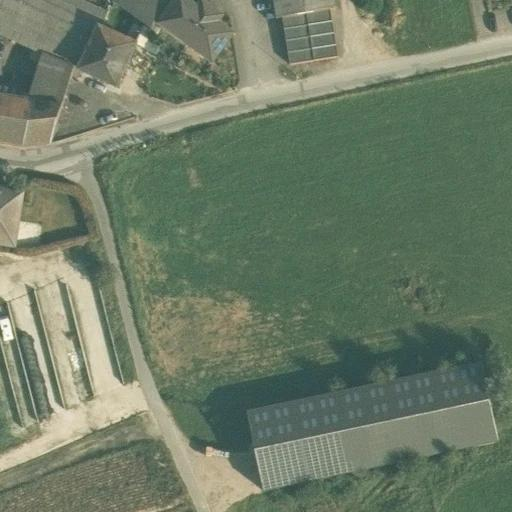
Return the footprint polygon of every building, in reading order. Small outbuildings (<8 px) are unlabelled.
[(0,0),(0,35),(47,57),(64,65),(67,58),(76,62),(79,55),(87,59),(99,30),(101,31),(108,16),(73,0),(0,0)] [(131,16),(151,31),(156,0),(114,0),(114,4),(131,16)] [(183,0),(177,0),(160,25),(212,62),(232,35),(216,24),(221,17),(202,4),(198,10),(183,0)] [(272,0),(276,20),(282,19),(306,16),(307,15),(330,12),(335,11),(333,0),(272,0)] [(307,15),(314,62),(338,59),(330,12),(307,15)] [(282,19),(289,66),(313,62),(306,16),(282,19)] [(82,73),(117,89),(136,46),(101,31),(99,30),(87,59),(80,72),(82,73)] [(34,102),(62,108),(73,78),(78,79),(82,73),(80,72),(87,59),(79,55),(76,62),(67,58),(64,65),(47,57),(34,102)] [(0,144),(23,148),(52,145),(52,143),(51,142),(62,108),(34,102),(0,96),(0,144)] [(0,245),(14,247),(22,195),(0,191),(0,245)] [(95,277),(67,278),(69,296),(96,295),(95,277)] [(248,415),(264,492),(497,442),(481,366),(248,415)]
